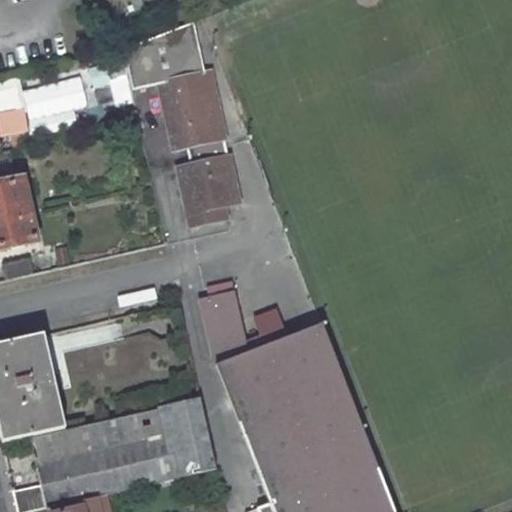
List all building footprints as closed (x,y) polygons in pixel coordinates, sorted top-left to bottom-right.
[(140,0),(148,20),(200,0),(140,0)] [(217,222),(214,209),(222,207),(238,203),(234,185),(229,187),(223,158),(228,157),(224,141),(219,142),(194,23),(122,51),(131,91),(160,85),(174,151),(186,148),(190,167),(178,170),(190,228),(217,222)] [(34,117),(114,99),(105,56),(24,74),(34,117)] [(24,118),(27,135),(75,129),(73,112),(24,118)] [(17,170),(0,174),(0,249),(37,241),(23,182),(20,182),(17,170)] [(222,207),(214,209),(217,222),(225,220),(222,207)] [(29,259),(3,265),(7,281),(33,275),(29,259)] [(393,511),(322,325),(287,339),(283,329),(282,329),(277,316),(257,323),(262,337),(246,343),(232,283),(207,288),(209,298),(199,300),(210,349),(215,366),(269,505),(257,510),(257,511),(393,511)] [(154,289),(116,297),(118,308),(156,300),(154,289)] [(59,374),(53,376),(43,336),(0,345),(0,436),(2,445),(29,438),(65,430),(56,389),(62,387),(59,374)] [(200,400),(156,410),(163,436),(36,466),(41,488),(46,509),(216,471),(200,400)] [(163,436),(156,410),(65,430),(29,438),(34,466),(36,466),(163,436)] [(41,488),(13,494),(17,511),(34,511),(46,509),(41,488)]
